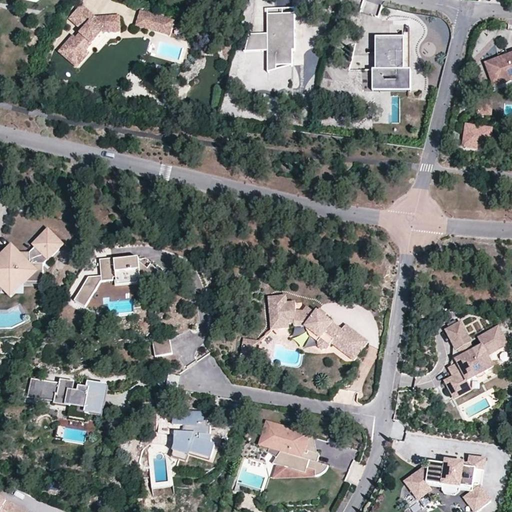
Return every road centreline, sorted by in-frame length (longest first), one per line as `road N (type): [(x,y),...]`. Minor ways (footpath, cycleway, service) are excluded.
road 1 (residential): [(0,131),(308,207),(413,222)]
road 2 (residential): [(413,222),(465,14)]
road 3 (residential): [(383,417),(413,222)]
road 4 (residential): [(199,374),(228,389),(383,417)]
